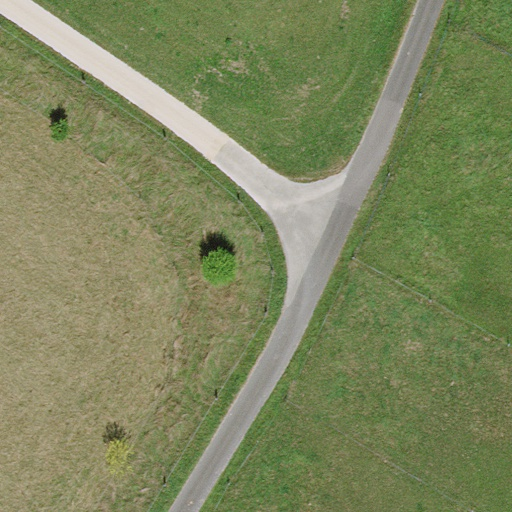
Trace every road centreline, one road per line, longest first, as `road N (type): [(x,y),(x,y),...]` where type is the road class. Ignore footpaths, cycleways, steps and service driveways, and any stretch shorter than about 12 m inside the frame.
road 1 (unclassified): [(187,511),(280,352),(429,0)]
road 2 (track): [(0,15),(329,238)]
